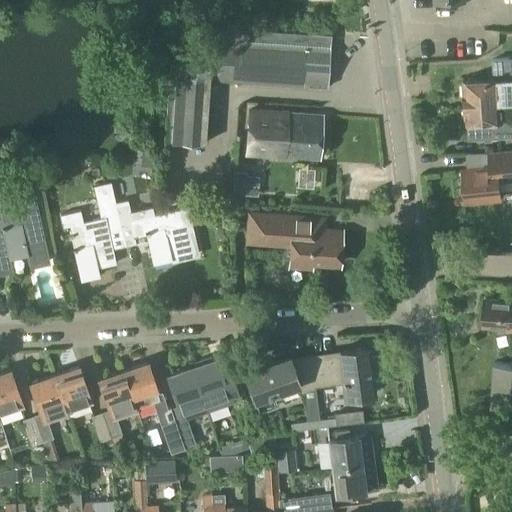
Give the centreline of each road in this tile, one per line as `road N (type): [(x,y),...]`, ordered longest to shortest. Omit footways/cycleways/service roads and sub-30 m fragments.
road 1 (residential): [(0,333),(420,310)]
road 2 (tertiary): [(414,259),(380,0)]
road 3 (tertiary): [(439,448),(420,310)]
